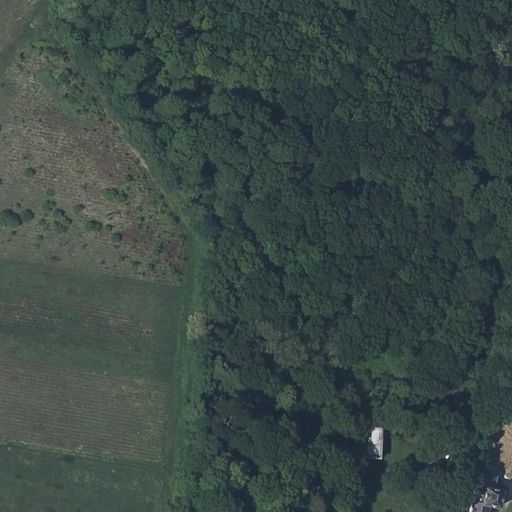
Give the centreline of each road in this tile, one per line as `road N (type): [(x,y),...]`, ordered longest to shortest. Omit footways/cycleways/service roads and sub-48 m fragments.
road 1 (track): [(160,511),(191,249),(41,13),(0,72)]
road 2 (track): [(166,471),(0,441)]
road 3 (track): [(511,485),(491,465),(398,457)]
